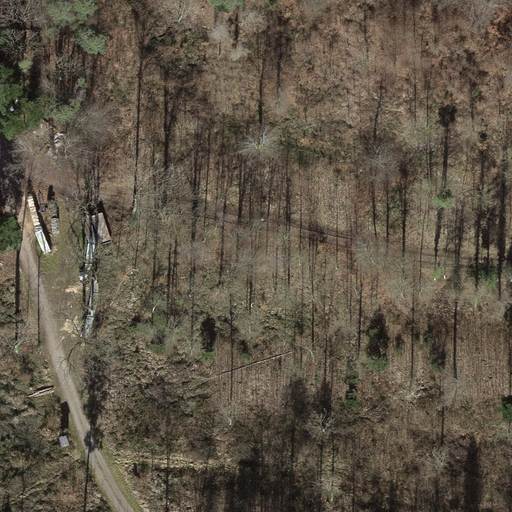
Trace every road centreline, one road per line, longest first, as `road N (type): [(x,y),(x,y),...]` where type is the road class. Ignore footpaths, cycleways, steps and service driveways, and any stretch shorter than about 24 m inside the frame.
road 1 (track): [(511,259),(424,257),(95,193),(0,162)]
road 2 (track): [(126,511),(91,452),(0,162)]
